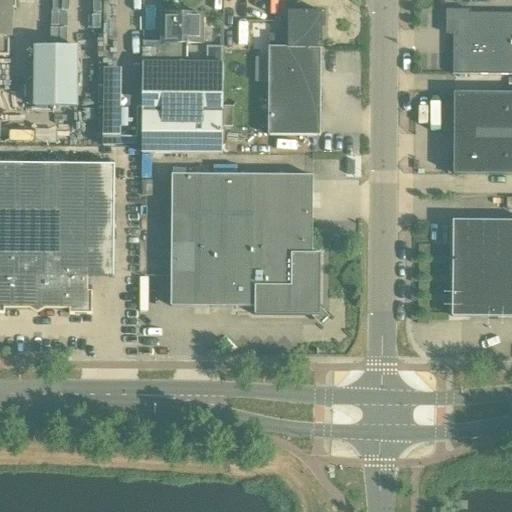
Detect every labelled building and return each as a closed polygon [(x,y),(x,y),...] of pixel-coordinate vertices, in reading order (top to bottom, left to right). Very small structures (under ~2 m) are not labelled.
[(0,0),(0,56),(9,57),(9,36),(10,36),(11,9),(15,9),(15,0),(0,0)] [(202,16),(196,16),(196,12),(183,12),(183,16),(162,16),(162,44),(164,44),(164,63),(186,64),(186,44),(202,44),(202,16)] [(269,49),(268,137),(320,137),(321,50),(322,50),(322,13),(288,13),(288,49),(269,49)] [(511,14),(449,14),(449,35),(453,35),(452,75),(511,75),(511,14)] [(35,47),(34,108),(77,108),(77,48),(35,47)] [(223,64),(186,64),(164,63),(143,64),(142,156),(222,156),(223,64)] [(511,94),(454,94),(453,176),(511,176),(511,94)] [(0,165),(0,314),(4,315),(4,310),(69,311),(69,315),(91,315),(92,293),(87,293),(87,279),(114,279),(115,166),(0,165)] [(172,176),(171,308),(255,308),(255,317),(314,317),(320,311),(320,255),(312,255),(313,177),(172,176)] [(511,199),(499,199),(499,206),(506,206),(506,210),(510,210),(510,215),(511,215),(511,199)] [(453,223),(451,318),(470,318),(511,318),(511,222),(453,222),(453,223)]
